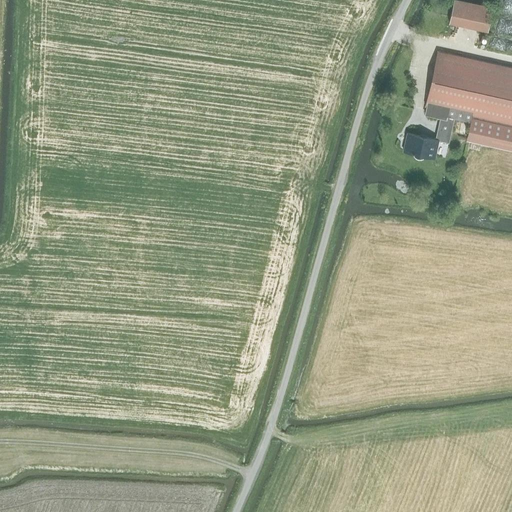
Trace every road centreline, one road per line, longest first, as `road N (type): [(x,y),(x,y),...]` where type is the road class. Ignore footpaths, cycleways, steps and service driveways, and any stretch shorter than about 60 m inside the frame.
road 1 (unclassified): [(235,511),(278,402),(369,82),(406,0)]
road 2 (track): [(251,474),(195,454),(0,442)]
